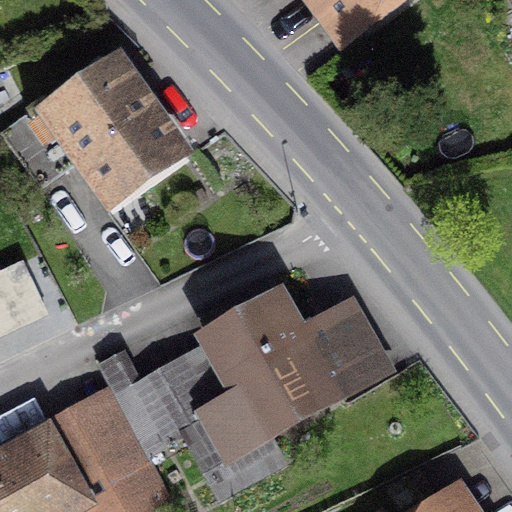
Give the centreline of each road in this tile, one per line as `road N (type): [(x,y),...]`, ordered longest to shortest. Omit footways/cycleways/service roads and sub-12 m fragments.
road 1 (residential): [(0,384),(365,213)]
road 2 (primary): [(365,213),(161,0)]
road 3 (primary): [(511,399),(365,213)]
